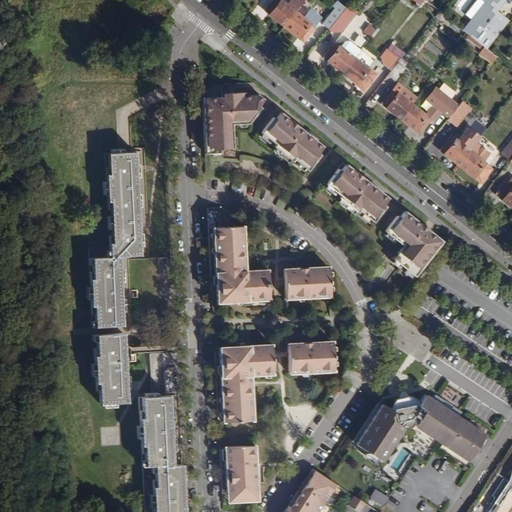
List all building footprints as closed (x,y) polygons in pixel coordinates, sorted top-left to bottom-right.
[(304,0),(291,0),(287,6),(279,0),(273,0),(265,11),(303,41),(314,27),(295,12),(304,0)] [(503,0),(480,0),(484,2),(487,5),(474,22),(494,39),(509,21),(501,14),(498,17),(493,13),(496,10),(503,0)] [(487,5),(484,2),(470,19),(474,22),(487,5)] [(348,5),(342,13),(329,29),(333,31),(342,30),(356,12),(348,5)] [(329,29),(342,13),(335,7),(323,23),(329,29)] [(350,23),(343,32),(361,46),(368,37),(350,23)] [(370,37),(375,30),(367,23),(362,30),(370,37)] [(328,60),(342,72),(353,58),(360,49),(349,40),(345,41),(340,47),(334,43),(323,57),(328,60)] [(391,43),(387,48),(399,57),(403,52),(391,43)] [(496,57),(483,47),(478,53),(491,63),(496,57)] [(398,57),(388,49),(378,61),(389,69),(398,57)] [(353,58),(342,72),(356,83),(355,84),(364,91),(377,74),(368,68),(367,69),(353,58)] [(404,67),(398,62),(388,75),(394,80),(404,67)] [(221,85),(222,93),(234,92),(234,83),(224,84),(224,85),(221,85)] [(401,118),(411,105),(397,94),(402,87),(397,83),(382,103),(401,118)] [(441,112),(449,117),(458,106),(435,88),(426,99),(433,105),(425,115),(411,105),(401,118),(415,129),(414,131),(419,135),(434,116),(436,118),(441,112)] [(202,98),(205,153),(219,153),(219,149),(233,148),(232,124),(249,123),(261,108),(258,106),(263,99),(257,94),(244,95),(243,92),(234,92),(222,93),(222,96),(202,98)] [(458,106),(449,117),(447,120),(455,126),(470,107),(462,100),(458,106)] [(323,146),(280,113),(275,119),(273,117),(260,132),(274,144),(273,146),(291,161),(293,159),(307,170),(320,155),(317,153),(323,146)] [(459,164),(476,143),(481,136),(468,126),(457,140),(451,135),(440,149),(459,164)] [(509,161),(511,157),(511,140),(501,154),(509,161)] [(476,143),(459,164),(481,182),(492,168),(484,161),(490,153),(476,143)] [(137,166),(136,152),(125,153),(112,153),(106,154),(107,182),(107,188),(108,195),(108,209),(111,209),(112,216),(112,223),(112,229),(113,236),(110,236),(111,250),(111,257),(107,257),(93,258),(93,265),(94,271),(90,272),(91,287),(92,299),(92,314),(96,314),(96,321),(96,327),(124,326),(123,312),(121,312),(121,308),(128,308),(127,299),(123,300),(122,283),(127,283),(126,274),(119,275),(119,271),(122,271),(121,257),(142,256),(141,247),(146,247),(145,239),(138,239),(138,235),(141,235),(139,208),(137,208),(136,204),(144,204),(143,195),(139,195),(138,178),(142,178),(142,169),(134,170),(134,166),(137,166)] [(387,198),(345,164),(340,170),(337,168),(325,184),(339,195),(338,197),(356,212),(358,210),(372,222),(385,206),(382,204),(387,198)] [(497,196),(511,207),(511,177),(510,180),(510,181),(497,196)] [(442,241),(404,211),(399,217),(396,215),(384,231),(402,246),(392,258),(413,275),(442,241)] [(246,271),(243,227),(214,229),(218,303),(270,300),(268,270),(246,271)] [(332,296),(330,267),(285,269),(286,299),(332,296)] [(125,333),(116,334),(116,341),(106,341),(105,334),(93,335),(94,342),(98,342),(98,349),(94,349),(95,364),(95,370),(96,377),(96,391),(99,391),(101,404),(103,404),(116,403),(128,403),(128,389),(125,389),(125,386),(132,385),(132,376),(127,376),(126,363),(126,354),(123,354),(123,347),(125,347),(125,333)] [(335,371),(334,342),(288,344),(290,373),(335,371)] [(273,375),(272,345),(221,348),(224,422),(254,421),(251,376),(273,375)] [(135,353),(126,354),(126,363),(129,361),(135,361),(135,353)] [(145,466),(150,466),(154,466),(154,473),(155,480),(152,480),(153,494),(153,501),(154,508),(153,511),(184,511),(183,482),(180,483),(180,478),(183,478),(182,464),(173,465),(173,452),(170,452),(169,448),(177,447),(176,438),(172,438),(171,422),(175,422),(174,412),(167,413),(167,409),(170,409),(170,396),(157,397),(145,397),(139,398),(140,426),(140,432),(141,439),(141,453),(144,453),(145,460),(145,466)] [(462,414),(435,396),(432,401),(425,396),(420,403),(411,397),(396,399),(389,409),(383,405),(355,445),(381,463),(404,429),(402,428),(404,426),(406,428),(409,428),(411,427),(413,425),(414,425),(415,425),(414,427),(467,463),(484,437),(458,419),(462,414)] [(257,491),(255,445),(226,446),(228,493),(235,492),(235,501),(250,500),(249,491),(257,491)] [(511,511),(511,466),(511,467),(510,477),(508,481),(493,504),(498,507),(494,511),(511,511)] [(330,494),(336,485),(324,477),(314,470),(312,473),(310,472),(306,478),(330,494)] [(330,494),(306,478),(300,488),(324,503),(330,494)] [(318,511),(324,503),(300,488),(294,497),(316,511),(318,511)] [(367,497),(382,506),(387,497),(373,488),(367,497)] [(316,511),(294,497),(290,503),(291,504),(290,507),(296,511),(316,511)] [(365,504),(354,497),(352,499),(363,507),(365,504)] [(359,511),(363,507),(352,499),(348,506),(356,511),(359,511)]
